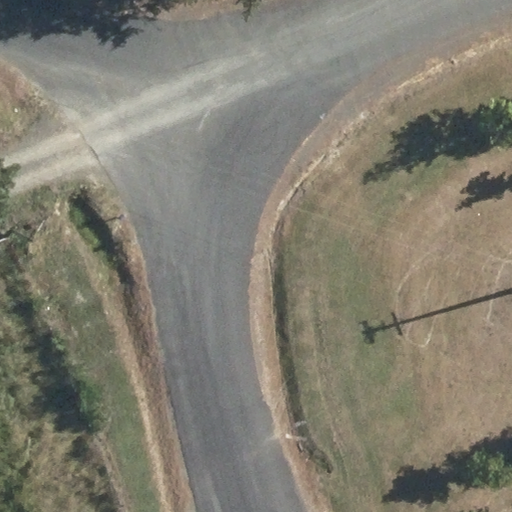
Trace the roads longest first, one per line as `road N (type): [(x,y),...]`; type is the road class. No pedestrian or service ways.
road 1 (unclassified): [(159,131),(263,511)]
road 2 (residential): [(481,0),(159,131)]
road 3 (unclassified): [(0,12),(159,131)]
